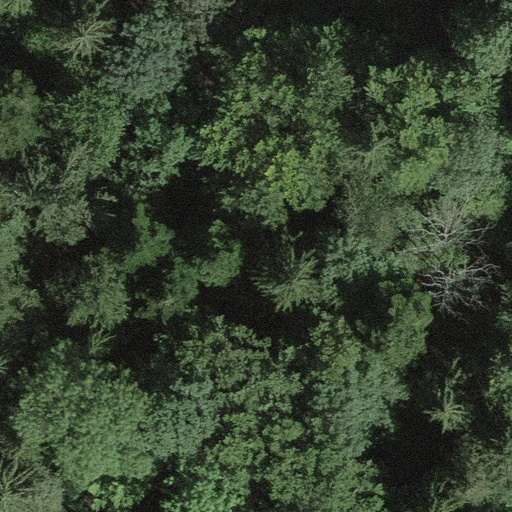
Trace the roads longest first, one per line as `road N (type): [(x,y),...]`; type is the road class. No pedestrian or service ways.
road 1 (track): [(137,0),(216,60),(120,133),(38,251),(45,342),(96,511)]
road 2 (track): [(511,75),(492,63),(96,53),(0,63)]
